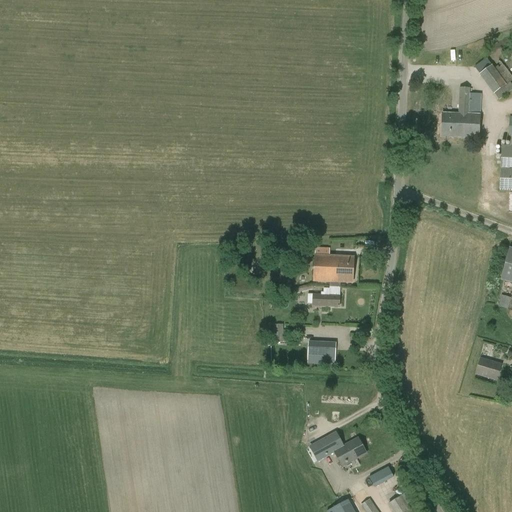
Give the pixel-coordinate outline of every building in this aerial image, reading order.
[(493,94),(494,94),(499,100),(511,92),(506,85),(511,81),(511,76),(499,60),(492,66),(487,59),(475,68),(480,74),(479,75),(493,94)] [(459,88),(458,114),(442,114),(441,137),(480,138),(481,115),(481,94),(470,94),(470,88),(459,88)] [(511,117),(511,118),(510,136),(511,136),(511,146),(502,146),(500,191),(511,191),(511,117)] [(511,249),(510,248),(501,280),(511,282),(511,249)] [(313,282),(330,282),(341,283),(353,283),(354,257),(315,256),(313,282)] [(340,308),(341,283),(330,282),(330,288),(323,288),(323,292),(321,292),(321,295),(307,294),(307,304),(312,304),(312,307),(340,308)] [(511,297),(503,295),(500,306),(510,308),(511,297)] [(283,338),(283,331),(283,326),(283,325),(274,325),(274,337),(272,337),(272,342),(283,342),(283,338)] [(308,363),(334,364),(336,344),(309,343),(308,363)] [(497,381),(502,365),(481,359),(476,374),(497,381)] [(345,446),(337,432),(318,443),(325,456),(334,452),(345,446)] [(343,467),(366,454),(358,438),(345,446),(334,452),(343,467)] [(393,467),(370,476),(374,487),(398,478),(393,467)] [(364,511),(378,511),(363,490),(354,496),(364,511)] [(393,511),(411,511),(401,496),(388,504),(393,511)] [(353,511),(347,500),(327,511),(326,511),(353,511)]
